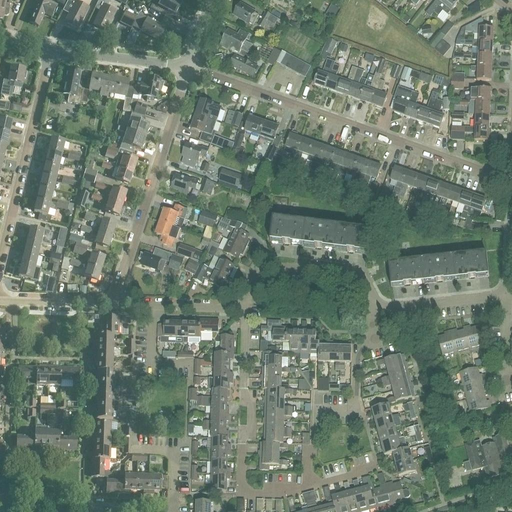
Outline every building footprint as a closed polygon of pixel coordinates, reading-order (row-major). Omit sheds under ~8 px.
[(0,0),(0,19),(3,20),(3,17),(6,17),(9,16),(10,8),(8,6),(5,5),(6,1),(6,0),(0,0)] [(56,7),(39,0),(29,24),(39,28),(44,16),(52,19),(56,7)] [(69,0),(68,3),(68,2),(67,3),(74,6),(65,24),(65,23),(65,24),(77,30),(88,9),(76,3),(77,0),(69,0)] [(116,12),(106,8),(109,3),(103,0),(99,0),(95,9),(95,10),(100,12),(93,26),(106,32),(116,12)] [(170,0),(162,0),(159,7),(153,4),(150,10),(165,17),(167,12),(175,16),(181,6),(170,0)] [(438,7),(441,3),(443,0),(435,0),(425,13),(430,17),(434,12),(438,7)] [(459,0),(443,0),(441,3),(438,7),(443,11),(448,15),(459,0)] [(259,16),(254,13),(255,12),(240,4),(237,9),(236,9),(234,13),(234,15),(234,16),(248,24),(248,23),(253,26),(259,16)] [(443,11),(438,7),(434,12),(438,16),(443,11)] [(132,29),(137,19),(125,13),(120,23),(132,29)] [(265,13),(258,26),(263,29),(268,21),(274,25),(277,20),(265,13)] [(494,28),(485,28),(485,24),(482,18),(465,27),(465,32),(472,32),(472,34),(479,34),(479,41),(479,42),(493,42),(494,28)] [(165,29),(147,20),(141,32),(159,41),(165,29)] [(453,26),(449,22),(429,45),(434,49),(442,40),(453,26)] [(228,48),(239,54),(241,50),(248,54),(252,45),(245,42),(248,35),(240,31),(238,35),(228,31),(228,32),(226,32),(224,36),(224,38),(221,45),(221,47),(228,50),(228,48)] [(336,43),(328,39),(323,51),(331,55),(336,43)] [(442,40),(434,49),(439,53),(446,44),(442,40)] [(493,42),(479,42),(479,41),(456,40),(455,45),(472,46),(472,47),(478,47),(478,54),(492,55),(493,42)] [(443,57),(450,47),(446,44),(439,53),(443,57)] [(275,65),(281,53),(265,45),(259,57),(275,65)] [(478,54),(464,53),(464,58),(471,58),(471,60),(478,60),(478,67),(492,68),(492,55),(478,54)] [(286,67),(291,57),(286,54),(281,64),(286,67)] [(366,55),(364,60),(372,63),(374,57),(366,55)] [(257,68),(234,57),(230,66),(253,76),(257,68)] [(296,59),(291,57),(286,67),(291,70),(296,59)] [(291,70),(295,72),(301,62),(296,59),(291,70)] [(364,88),(360,101),(371,105),(375,92),(379,80),(386,61),(380,59),(374,77),(368,75),(364,88)] [(322,73),(319,72),(314,84),(326,89),(330,76),(334,64),(335,62),(327,60),(322,73)] [(300,75),(306,64),(301,62),(295,72),(300,75)] [(310,67),(306,64),(300,75),(305,77),(310,67)] [(334,64),(330,76),(326,89),(337,93),(341,80),(335,78),(337,73),(340,66),(334,64)] [(417,76),(416,64),(406,65),(406,77),(417,76)] [(395,66),(391,77),(396,79),(401,68),(395,66)] [(341,80),(337,93),(349,97),(353,84),(358,69),(352,67),(347,82),(341,80)] [(478,67),(471,67),(471,72),(471,78),(477,79),(477,81),(491,81),(492,68),(478,67)] [(13,88),(21,89),(23,80),(25,80),(26,73),(24,73),(25,70),(11,68),(9,82),(4,81),(1,96),(11,98),(13,88)] [(448,77),(447,68),(436,69),(437,77),(448,77)] [(63,90),(62,95),(69,96),(67,103),(80,106),(80,103),(83,91),(76,90),(77,87),(81,72),(68,69),(66,78),(64,78),(63,85),(66,85),(65,90),(63,90)] [(358,69),(353,84),(349,97),(360,101),(364,88),(358,86),(361,79),(364,71),(358,69)] [(108,94),(110,78),(92,74),(89,90),(101,92),(100,96),(107,98),(108,94)] [(429,84),(431,78),(425,76),(423,82),(429,84)] [(110,78),(108,94),(126,97),(129,81),(110,78)] [(134,87),(132,101),(138,103),(139,96),(142,97),(147,98),(146,102),(152,103),(152,99),(157,100),(158,94),(160,94),(164,83),(160,82),(161,81),(146,78),(144,88),(140,87),(140,88),(134,87)] [(379,80),(375,92),(371,105),(383,109),(387,96),(381,94),(382,89),(383,89),(385,82),(379,80)] [(414,92),(398,87),(394,98),(398,100),(394,112),(406,117),(410,104),(412,99),(414,92)] [(471,101),(471,102),(490,102),(491,89),(471,88),(471,100),(471,101)] [(83,91),(80,103),(86,105),(89,92),(83,91)] [(412,99),(410,104),(406,117),(417,121),(421,108),(414,106),(416,101),(417,101),(420,94),(414,92),(412,99)] [(428,124),(433,112),(437,101),(436,100),(437,96),(432,94),(428,105),(427,110),(421,108),(417,121),(428,124)] [(125,99),(122,112),(129,113),(131,101),(132,100),(125,99)] [(437,101),(433,112),(428,124),(440,129),(444,116),(438,114),(440,109),(443,102),(437,100),(437,101)] [(144,118),(148,107),(138,103),(132,101),(131,101),(129,113),(144,118)] [(196,115),(208,119),(216,122),(217,119),(218,119),(222,108),(212,105),(201,101),(196,115)] [(475,115),(490,115),(490,102),(471,102),(471,101),(460,101),(460,106),(469,106),(469,108),(471,108),(470,113),(475,115)] [(0,110),(8,112),(9,105),(0,103),(0,110)] [(236,114),(233,126),(239,128),(243,116),(236,114)] [(208,119),(196,115),(191,129),(203,133),(212,136),(216,122),(208,119)] [(483,128),(489,128),(490,115),(475,115),(475,128),(483,128)] [(245,132),(259,137),(264,122),(250,117),(245,132)] [(0,131),(9,134),(12,121),(0,118),(0,131)] [(129,130),(128,133),(145,138),(147,133),(148,133),(151,129),(150,128),(149,128),(149,126),(130,119),(128,124),(130,125),(129,128),(129,130)] [(264,122),(259,137),(267,139),(266,141),(273,144),(279,127),(264,122)] [(465,133),(465,127),(451,127),(451,140),(465,140),(465,133)] [(489,141),(489,140),(491,140),(491,134),(489,134),(489,128),(483,128),(475,128),(465,127),(465,133),(475,134),(474,141),(489,141)] [(9,134),(0,131),(0,144),(7,146),(9,134)] [(291,135),(290,135),(285,147),(292,150),(290,154),(289,158),(294,160),(295,156),(297,151),(301,139),(296,137),(297,134),(292,132),(291,135)] [(123,139),(120,149),(132,154),(134,148),(141,150),(142,148),(143,149),(145,145),(143,143),(145,138),(128,133),(127,135),(125,140),(123,139)] [(238,134),(234,146),(233,146),(231,152),(231,153),(242,156),(244,149),(240,148),(244,136),(238,134)] [(214,139),(212,145),(225,150),(228,141),(215,136),(214,139)] [(51,139),(48,151),(62,155),(65,142),(51,139)] [(295,156),(294,160),(293,163),(298,165),(303,154),(308,155),(313,143),(301,139),(297,151),(295,156)] [(314,176),(324,147),(313,143),(308,155),(307,160),(312,162),(308,174),(314,176)] [(182,157),(184,157),(181,164),(184,165),(184,166),(194,170),(197,162),(198,162),(200,156),(205,158),(208,150),(202,148),(202,149),(187,144),(182,157)] [(271,146),(265,159),(271,161),(277,148),(271,146)] [(335,151),(324,147),(314,176),(319,178),(325,161),(331,163),(335,151)] [(109,148),(106,156),(117,160),(119,151),(109,148)] [(45,164),(59,167),(62,155),(48,151),(45,164)] [(335,151),(331,163),(337,166),(331,182),(336,184),(338,179),(342,168),(347,155),(335,151)] [(342,168),(338,179),(336,184),(342,186),(346,175),(352,177),(354,171),(358,159),(347,155),(342,168)] [(137,161),(124,157),(124,158),(119,157),(116,168),(120,169),(133,174),(137,161)] [(359,173),(358,178),(363,180),(365,175),(369,163),(358,159),(354,171),(359,173)] [(114,167),(103,163),(101,168),(112,171),(114,167)] [(369,163),(365,175),(363,180),(361,187),(367,189),(371,177),(377,180),(381,167),(369,163)] [(45,164),(42,176),(56,179),(59,167),(45,164)] [(203,164),(201,171),(207,173),(209,166),(203,164)] [(397,183),(395,187),(400,189),(402,185),(407,172),(395,168),(390,181),(397,183)] [(86,169),(84,176),(95,179),(97,173),(86,169)] [(129,185),(133,174),(120,169),(116,181),(129,185)] [(222,170),(219,181),(238,187),(242,176),(222,170)] [(402,185),(400,189),(398,196),(404,198),(408,187),(413,189),(418,176),(407,172),(402,185)] [(40,188),(53,191),(56,179),(42,176),(40,188)] [(95,179),(84,176),(83,181),(94,184),(95,179)] [(172,189),(179,191),(179,193),(187,195),(189,187),(195,189),(197,183),(176,176),(172,189)] [(429,180),(418,176),(413,189),(419,191),(415,202),(421,204),(425,193),(429,180)] [(211,196),(215,184),(204,180),(200,192),(211,196)] [(425,193),(421,204),(419,209),(425,210),(430,195),(436,197),(441,184),(429,180),(425,193)] [(95,188),(106,191),(108,187),(97,183),(95,188)] [(380,186),(373,183),(366,203),(373,205),(380,186)] [(452,188),(441,184),(436,197),(441,199),(436,215),(442,217),(443,212),(446,205),(447,201),(452,188)] [(398,196),(400,189),(395,187),(392,194),(398,196)] [(40,188),(37,201),(50,204),(53,191),(40,188)] [(463,192),(452,188),(447,201),(459,205),(463,192)] [(109,201),(122,205),(126,193),(113,189),(109,201)] [(459,205),(464,207),(460,218),(466,220),(467,217),(470,209),(475,196),(463,192),(459,205)] [(380,194),(376,205),(383,207),(387,196),(380,194)] [(102,204),(104,199),(93,195),(91,200),(102,204)] [(486,200),(475,196),(470,209),(467,217),(466,220),(463,229),(474,232),(488,232),(489,226),(476,226),(471,224),(473,218),(476,219),(476,218),(480,219),(486,200)] [(50,204),(37,201),(34,213),(40,214),(38,221),(50,223),(51,217),(48,216),(49,210),(50,204)] [(118,217),(122,205),(109,201),(105,213),(118,217)] [(174,227),(178,218),(178,216),(173,214),(164,211),(160,222),(174,227)] [(213,229),(215,226),(217,219),(218,217),(203,211),(198,223),(213,229)] [(103,221),(103,220),(86,215),(84,220),(96,224),(95,225),(101,226),(99,232),(99,233),(112,237),(116,225),(103,221)] [(230,227),(234,229),(229,241),(244,248),(246,249),(249,242),(248,241),(250,236),(239,231),(242,225),(223,218),(219,227),(228,231),(230,227)] [(271,243),(318,249),(368,255),(371,232),(274,220),(271,243)] [(174,227),(160,222),(156,234),(165,238),(174,241),(175,238),(177,239),(181,230),(174,228),(174,227)] [(409,228),(420,230),(422,224),(410,222),(409,228)] [(112,237),(99,233),(99,232),(82,227),(80,232),(92,235),(91,237),(97,239),(95,245),(108,249),(112,237)] [(30,229),(27,241),(41,244),(44,232),(30,229)] [(81,245),(82,239),(71,235),(69,241),(81,245)] [(68,237),(50,238),(50,246),(68,245),(68,237)] [(24,254),(38,257),(41,244),(27,241),(24,254)] [(246,249),(244,248),(229,241),(223,252),(238,260),(241,255),(243,256),(246,249)] [(212,242),(208,249),(216,253),(218,250),(218,249),(220,245),(212,242)] [(88,248),(77,244),(74,254),(85,257),(88,248)] [(178,254),(184,256),(201,262),(205,254),(195,250),(181,245),(178,254)] [(152,256),(145,254),(141,266),(157,271),(157,270),(162,272),(166,261),(169,263),(172,255),(155,249),(152,256)] [(207,249),(205,253),(208,254),(214,257),(216,253),(208,249),(207,249)] [(50,260),(60,262),(61,256),(56,254),(52,253),(50,260)] [(24,254),(21,266),(35,269),(38,257),(24,254)] [(183,260),(184,256),(178,254),(177,255),(174,254),(171,263),(180,267),(183,260)] [(391,288),(489,277),(486,254),(389,265),(391,288)] [(88,267),(101,271),(105,259),(92,255),(88,267)] [(214,271),(229,278),(235,267),(220,260),(214,271)] [(83,264),(71,261),(70,265),(81,269),(83,264)] [(224,290),(229,278),(214,271),(200,264),(192,280),(201,284),(204,279),(209,281),(208,283),(224,290)] [(35,269),(21,266),(19,278),(33,282),(35,269)] [(97,283),(101,271),(88,267),(84,279),(97,283)] [(106,336),(113,336),(118,337),(119,318),(101,317),(101,324),(106,324),(106,336)] [(176,338),(176,320),(171,319),(171,323),(164,322),(164,338),(176,338)] [(188,338),(188,323),(182,323),(182,320),(176,320),(176,338),(188,338)] [(200,333),(200,320),(195,320),(195,323),(188,323),(188,338),(200,339),(200,333)] [(200,333),(212,333),(212,339),(214,341),(218,336),(218,334),(219,321),(200,320),(200,333)] [(273,332),(272,342),(286,342),(287,331),(287,328),(282,328),(282,327),(281,327),(281,321),(267,321),(267,331),(273,332)] [(292,331),(287,331),(286,342),(290,342),(289,353),(289,354),(290,354),(299,354),(300,343),(296,342),(296,331),(297,331),(297,322),(292,322),(292,331)] [(302,331),(297,331),(296,331),(296,342),(300,343),(299,354),(309,354),(309,343),(306,343),(306,332),(307,332),(307,322),(302,322),(302,331)] [(309,354),(318,354),(319,343),(316,343),(316,322),(312,322),(311,332),(307,332),(306,332),(306,343),(309,343),(309,354)] [(462,328),(469,351),(471,350),(470,348),(482,345),(477,327),(469,329),(469,326),(462,328)] [(469,351),(462,328),(463,331),(456,333),(456,330),(449,332),(455,354),(458,354),(457,352),(468,348),(469,351)] [(455,354),(449,332),(443,334),(444,336),(436,338),(441,356),(453,353),(453,355),(455,354)] [(113,348),(113,336),(106,336),(95,335),(95,341),(98,341),(98,348),(113,348)] [(218,336),(214,341),(216,343),(221,343),(221,354),(221,355),(234,355),(234,337),(221,336),(221,337),(218,336)] [(323,362),(329,362),(329,343),(319,343),(318,354),(318,370),(323,370),(323,362)] [(335,370),(339,370),(340,347),(340,343),(329,343),(329,362),(335,362),(335,370)] [(340,347),(339,370),(344,370),(344,363),(351,363),(351,344),(340,343),(340,347)] [(113,360),(113,348),(98,348),(97,355),(94,354),(94,360),(113,360)] [(282,358),(290,358),(290,354),(289,354),(289,353),(263,353),(262,368),(282,368),(282,358)] [(215,367),(230,367),(230,360),(233,360),(234,355),(221,355),(221,354),(215,354),(215,367)] [(387,371),(406,366),(403,355),(377,362),(378,367),(386,365),(387,371)] [(113,360),(94,360),(94,365),(97,365),(97,372),(98,372),(112,372),(114,372),(115,372),(115,371),(112,371),(113,360)] [(409,377),(406,366),(387,371),(389,377),(381,379),(383,384),(409,377)] [(48,388),(49,367),(41,367),(41,369),(36,369),(36,381),(36,387),(48,388)] [(49,367),(48,388),(61,388),(61,382),(60,382),(61,369),(56,369),(56,367),(49,367)] [(233,374),(230,374),(230,367),(215,367),(215,379),(233,379),(233,374)] [(36,381),(36,369),(18,368),(18,381),(36,381)] [(282,368),(262,368),(262,379),(281,379),(281,373),(289,373),(289,369),(282,368)] [(460,387),(483,381),(481,375),(478,376),(476,368),(458,373),(462,385),(460,385),(460,387)] [(60,382),(61,382),(79,382),(79,370),(61,369),(60,382)] [(119,372),(115,372),(114,372),(112,372),(98,372),(97,372),(97,379),(98,379),(98,384),(121,384),(121,380),(119,380),(119,372)] [(409,377),(383,384),(384,388),(391,386),(393,392),(411,387),(409,377)] [(233,384),(233,379),(215,379),(209,378),(209,390),(211,390),(211,391),(212,391),(212,390),(214,390),(214,391),(230,391),(230,384),(233,384)] [(265,390),(289,390),(289,386),(281,385),(281,379),(262,379),(262,389),(265,390)] [(463,389),(466,400),(484,395),(482,388),(485,388),(483,381),(460,387),(461,390),(463,389)] [(121,384),(98,384),(98,389),(96,389),(96,396),(98,396),(113,396),(114,388),(116,388),(116,389),(121,389),(121,384)] [(387,400),(388,405),(414,398),(411,387),(393,392),(394,398),(387,400)] [(229,398),(230,391),(214,391),(214,390),(212,390),(212,391),(212,399),(209,398),(199,397),(199,402),(227,403),(228,398),(229,398)] [(284,401),(284,395),(292,395),(292,390),(289,390),(265,390),(265,401),(284,401)] [(484,395),(466,400),(469,411),(467,412),(468,414),(491,408),(489,401),(486,402),(484,395)] [(113,396),(98,396),(96,396),(96,403),(98,403),(98,408),(121,408),(121,404),(116,404),(113,404),(113,396)] [(284,407),(284,401),(265,401),(265,411),(291,412),(292,407),(284,407)] [(227,408),(227,403),(199,402),(198,407),(209,407),(209,406),(212,406),(212,414),(229,415),(229,408),(227,408)] [(372,409),(375,421),(392,417),(388,405),(372,409)] [(121,408),(98,408),(98,413),(96,413),(96,420),(113,420),(113,412),(116,412),(116,413),(121,413),(121,408)] [(399,411),(401,416),(409,414),(407,408),(399,411)] [(291,416),(291,412),(265,411),(265,422),(284,422),(284,416),(291,416)] [(229,422),(229,415),(212,414),(211,423),(209,422),(203,422),(203,426),(211,426),(227,427),(227,422),(229,422)] [(378,432),(395,428),(392,417),(375,421),(378,432)] [(283,428),(284,422),(265,422),(264,433),(291,433),(291,429),(283,428)] [(95,424),(95,431),(92,431),(92,436),(95,436),(110,436),(111,424),(95,424)] [(208,431),(208,430),(211,430),(211,438),(210,438),(210,439),(213,439),(228,439),(229,432),(227,432),(227,427),(211,426),(203,426),(203,431),(208,431)] [(378,432),(381,444),(398,440),(395,428),(378,432)] [(40,448),(46,448),(47,433),(35,432),(34,438),(35,438),(34,451),(40,451),(40,448)] [(47,433),(46,448),(53,448),(53,451),(58,451),(59,439),(59,433),(47,433)] [(291,438),(291,433),(264,433),(264,443),(283,444),(283,437),(291,438)] [(484,467),(487,478),(505,473),(502,461),(510,458),(504,435),(496,437),(497,443),(481,447),(484,462),(483,462),(484,467)] [(110,436),(95,436),(92,436),(92,441),(95,441),(95,448),(110,448),(110,436)] [(35,438),(34,438),(16,438),(16,450),(34,451),(35,438)] [(77,440),(59,439),(58,451),(77,452),(77,440)] [(228,445),(228,439),(213,439),(212,450),(231,451),(231,446),(228,445)] [(398,440),(381,444),(384,456),(393,454),(393,453),(401,451),(398,440)] [(469,461),(464,463),(466,472),(484,467),(483,462),(484,462),(481,447),(479,441),(465,445),(469,461)] [(287,444),(283,444),(264,443),(260,443),(260,454),(279,455),(279,448),(287,448),(287,444)] [(110,461),(110,448),(95,448),(95,455),(91,455),(91,460),(104,460),(110,461)] [(393,454),(396,465),(412,460),(409,449),(401,451),(393,453),(393,454)] [(228,463),(228,456),(231,456),(231,451),(212,450),(212,462),(228,463)] [(260,454),(260,465),(260,471),(269,471),(269,466),(287,466),(287,461),(279,461),(279,455),(260,454)] [(326,460),(329,468),(346,463),(344,455),(326,460)] [(106,479),(111,474),(109,472),(104,472),(104,460),(91,460),(91,478),(103,479),(106,479)] [(412,460),(396,465),(399,477),(415,472),(412,460)] [(227,469),(228,463),(212,462),(212,474),(230,475),(230,469),(227,469)] [(125,482),(113,482),(113,477),(111,474),(106,479),(107,479),(107,482),(106,482),(106,495),(124,495),(125,482)] [(227,487),(227,480),(230,480),(230,475),(212,474),(211,487),(212,487),(211,492),(226,493),(227,487)] [(125,476),(125,482),(124,495),(130,495),(130,492),(137,492),(137,477),(125,476)] [(137,492),(143,492),(143,496),(149,496),(149,492),(149,477),(137,477),(137,492)] [(149,477),(149,492),(149,496),(154,496),(154,493),(161,493),(161,490),(167,490),(167,478),(149,477)] [(366,500),(369,510),(378,508),(373,490),(370,491),(366,478),(361,479),(364,488),(359,489),(362,501),(366,500)] [(359,511),(363,511),(369,510),(366,500),(362,501),(359,489),(357,480),(352,481),(355,490),(350,492),(353,503),(357,502),(359,511)] [(350,492),(348,482),(343,484),(346,493),(341,494),(344,506),(347,504),(349,511),(359,511),(357,502),(353,503),(350,492)] [(400,483),(393,485),(392,482),(386,484),(392,506),(394,506),(394,504),(405,501),(404,499),(409,497),(410,495),(409,492),(406,490),(402,491),(400,483)] [(380,488),(373,490),(378,508),(389,505),(390,507),(392,506),(386,484),(379,485),(380,488)] [(335,511),(349,511),(347,504),(344,506),(341,494),(338,485),(333,486),(336,495),(331,497),(335,511)] [(313,511),(324,511),(323,507),(317,509),(315,502),(316,501),(314,491),(308,493),(313,511)] [(293,501),(299,499),(297,492),(290,493),(293,501)] [(313,511),(308,493),(302,494),(304,505),(306,504),(308,511),(306,511),(313,511)] [(331,497),(326,498),(329,506),(323,507),(324,511),(335,511),(331,497)] [(211,511),(211,502),(196,502),(195,511),(211,511)]
